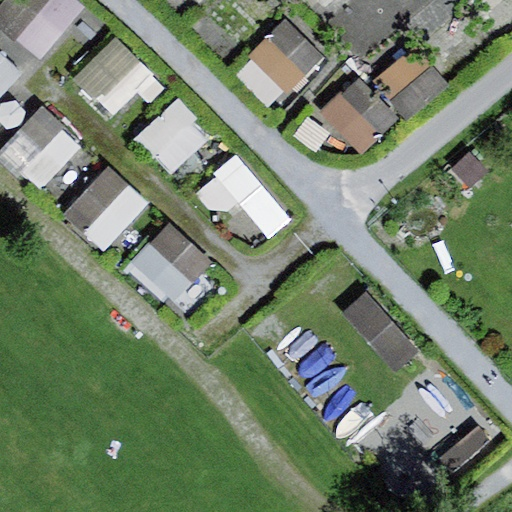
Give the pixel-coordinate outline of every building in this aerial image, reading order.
[(0,22),(49,58),(90,2),(87,0),(4,0),(0,6),(0,22)] [(268,0),(223,0),(208,16),(245,52),(282,13),(268,0)] [(314,0),(326,13),(339,0),(314,0)] [(511,0),(466,0),(499,39),(511,27),(511,0)] [(463,4),(423,38),(456,76),(496,43),(463,4)] [(285,19),(249,55),(288,93),(323,57),(285,19)] [(75,73),(117,119),(162,78),(120,32),(75,73)] [(0,43),(0,100),(28,69),(0,43)] [(417,46),(375,80),(408,120),(450,85),(417,46)] [(356,75),(322,110),(364,151),(398,116),(356,75)] [(168,171),(213,141),(183,96),(138,127),(168,171)] [(33,104),(0,159),(55,192),(88,136),(33,104)] [(239,158),(195,194),(209,210),(229,211),(238,202),(250,214),(239,224),(258,244),(288,216),(239,158)] [(109,161),(66,210),(108,248),(151,198),(109,161)] [(169,223),(134,261),(176,299),(211,261),(169,223)] [(499,438),(436,364),(410,385),(460,443),(441,459),(455,475),(499,438)]
